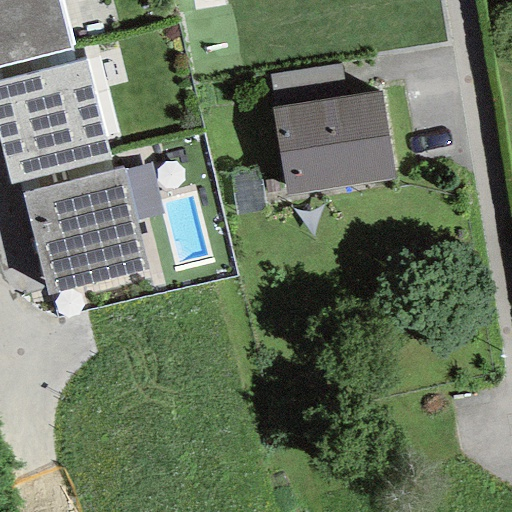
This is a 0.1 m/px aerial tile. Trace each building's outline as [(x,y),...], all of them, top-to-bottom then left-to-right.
[(57,0),(0,0),(0,67),(70,50),(57,0)] [(84,63),(0,83),(0,138),(11,183),(108,159),(84,63)] [(346,97),(341,65),(270,76),(275,108),(346,97)] [(271,108),(285,195),(393,179),(379,92),(346,97),(275,108),(271,108)] [(161,214),(150,164),(123,170),(134,220),(161,214)] [(123,170),(20,193),(47,294),(146,270),(134,220),(123,170)]
